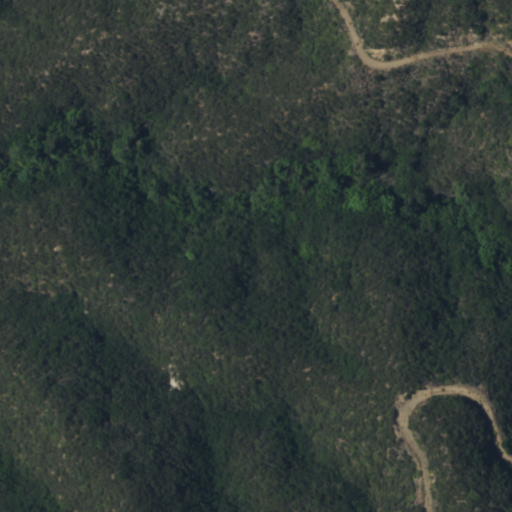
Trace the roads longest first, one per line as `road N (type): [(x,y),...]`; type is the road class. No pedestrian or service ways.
road 1 (track): [(425,511),(424,479),(407,432),(407,408),(419,394),(463,387),(478,395),(511,456)]
road 2 (track): [(511,51),(474,42),(379,59),(355,39),(335,0)]
